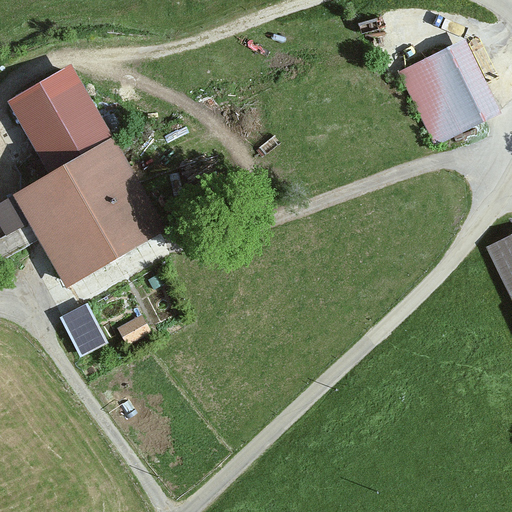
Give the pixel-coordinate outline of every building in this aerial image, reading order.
[(466,39),(398,72),(434,145),(501,113),(466,39)] [(69,65),(10,100),(51,170),(10,194),(64,286),(165,227),(69,65)] [(8,194),(0,198),(0,222),(6,233),(25,222),(8,194)] [(511,230),(485,243),(511,295),(511,230)] [(87,302),(61,316),(82,356),(108,343),(87,302)]
